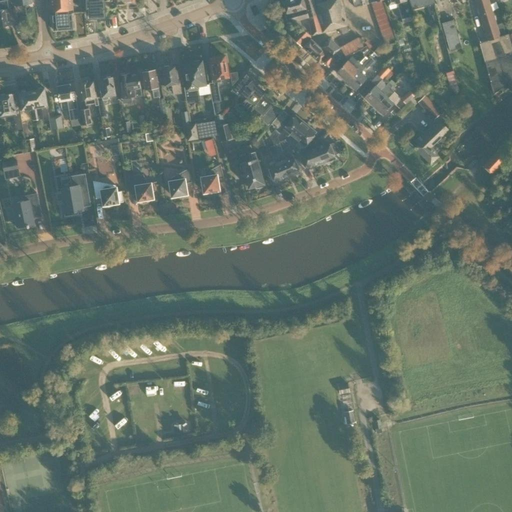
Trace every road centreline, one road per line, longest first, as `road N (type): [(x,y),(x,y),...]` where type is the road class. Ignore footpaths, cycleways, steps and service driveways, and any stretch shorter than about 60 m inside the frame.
road 1 (residential): [(374,164),(266,213),(0,261)]
road 2 (residential): [(378,149),(283,54),(251,33),(232,2)]
road 3 (residential): [(47,54),(111,45),(232,2)]
